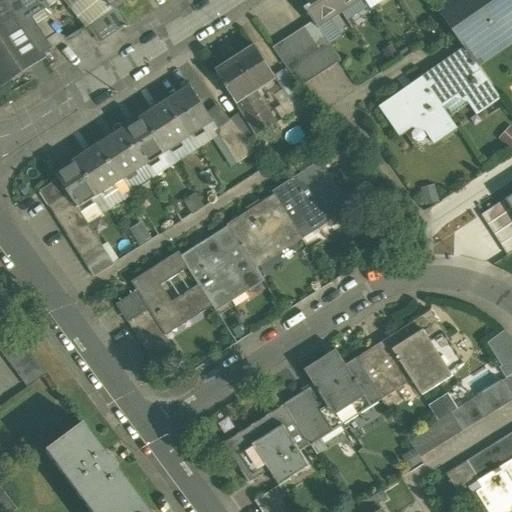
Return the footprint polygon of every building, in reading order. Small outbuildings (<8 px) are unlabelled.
[(22,25),(5,0),(0,0),(0,82),(42,56),(22,25)] [(42,11),(34,0),(5,0),(22,25),(42,11)] [(59,0),(44,0),(50,8),(59,0)] [(114,9),(108,0),(63,0),(86,28),(114,9)] [(108,0),(114,9),(128,0),(108,0)] [(299,0),(314,21),(318,29),(331,20),(328,15),(337,9),(340,15),(341,14),(332,0),(299,0)] [(332,0),(341,14),(354,6),(350,0),(362,0),(363,0),(362,0),(332,0)] [(511,0),(464,0),(442,15),(463,46),(511,11),(511,0)] [(327,42),(321,32),(318,29),(314,21),(304,27),(317,48),(327,42)] [(317,48),(304,27),(294,34),(308,54),(317,48)] [(308,54),(294,34),(285,40),(298,60),(308,54)] [(298,60),(285,40),(272,48),(287,68),(298,60)] [(340,62),(327,42),(317,48),(330,68),(340,62)] [(255,47),(216,71),(242,112),(255,132),(257,136),(277,123),(256,91),(262,87),(261,86),(275,78),(255,47)] [(464,50),(424,78),(423,76),(422,77),(442,107),(455,97),(453,94),(463,88),(479,112),(476,114),(477,115),(500,99),(499,97),(464,47),(463,48),(464,50)] [(330,68),(317,48),(308,54),(321,74),(330,68)] [(308,54),(298,60),(311,81),(321,74),(308,54)] [(311,81),(298,60),(287,68),(301,87),(311,81)] [(422,80),(382,108),(380,107),(379,108),(399,137),(413,128),(411,125),(420,118),(436,141),(433,143),(433,145),(457,129),(442,107),(422,77),(421,78),(422,80)] [(191,87),(168,102),(190,135),(213,121),(191,87)] [(168,102),(146,116),(167,150),(190,135),(168,102)] [(255,132),(242,112),(230,120),(244,139),(255,132)] [(146,116),(124,131),(145,164),(167,150),(146,116)] [(244,139),(230,120),(214,131),(236,165),(254,153),(244,139)] [(145,164),(124,131),(101,145),(122,178),(145,164)] [(122,178),(101,145),(79,159),(100,192),(122,178)] [(100,192),(79,159),(56,174),(59,179),(69,194),(75,204),(77,207),(100,192)] [(320,162),(273,192),(300,234),(303,239),(350,209),(320,162)] [(59,179),(39,191),(49,207),(69,194),(59,179)] [(69,194),(49,207),(55,217),(75,204),(69,194)] [(274,194),(227,224),(229,227),(253,264),(300,234),(274,194)] [(481,215),(488,225),(511,211),(504,200),(481,215)] [(75,204),(55,217),(62,227),(82,214),(77,207),(75,204)] [(488,225),(494,236),(511,224),(511,212),(511,211),(488,225)] [(82,214),(62,227),(68,237),(88,224),(82,214)] [(140,243),(149,239),(142,223),(132,227),(140,243)] [(88,224),(68,237),(75,247),(95,234),(88,224)] [(511,224),(494,236),(501,246),(511,238),(511,224)] [(229,227),(202,243),(205,247),(196,252),(194,249),(181,257),(209,300),(216,311),(231,301),(227,295),(241,285),(245,292),(263,281),(253,264),(229,227)] [(95,234),(75,247),(81,257),(101,244),(95,234)] [(511,238),(501,246),(507,256),(511,252),(511,238)] [(101,244),(81,257),(88,268),(108,255),(101,244)] [(181,257),(178,252),(131,282),(148,309),(155,319),(161,330),(162,330),(209,300),(181,257)] [(108,255),(88,268),(94,278),(114,265),(108,255)] [(148,309),(128,322),(134,332),(155,319),(148,309)] [(386,340),(412,380),(422,395),(452,376),(450,373),(463,364),(430,312),(386,340)] [(45,374),(5,319),(0,322),(0,350),(27,387),(45,374)] [(155,319),(134,332),(141,342),(161,330),(155,319)] [(161,330),(141,342),(147,353),(168,340),(162,330),(161,330)] [(499,366),(507,378),(511,375),(511,338),(505,330),(487,341),(502,365),(499,366)] [(168,340),(147,353),(154,363),(174,350),(168,340)] [(412,380),(386,340),(356,359),(382,399),(412,380)] [(174,350),(154,363),(160,372),(180,359),(174,350)] [(305,370),(315,385),(341,426),(382,399),(356,359),(345,366),(336,351),(305,370)] [(511,375),(507,378),(502,381),(511,396),(511,375)] [(511,396),(502,381),(492,388),(504,407),(511,401),(511,396)] [(341,426),(315,385),(284,404),(310,445),(341,426)] [(504,407),(492,388),(482,394),(494,413),(504,407)] [(494,413),(482,394),(472,400),(483,419),(494,413)] [(483,419),(472,400),(461,407),(473,425),(483,419)] [(284,404),(223,443),(249,484),(269,471),(279,486),(310,467),(300,451),(310,445),(284,404)] [(473,425),(461,407),(451,413),(463,432),(473,425)] [(463,432),(451,413),(441,419),(453,438),(463,432)] [(453,438),(441,419),(431,426),(443,444),(453,438)] [(87,511),(106,511),(132,493),(80,422),(42,450),(87,511)] [(443,444),(431,426),(420,432),(432,451),(443,444)] [(432,451),(420,432),(408,440),(420,459),(432,451)] [(511,459),(511,442),(508,436),(498,442),(509,461),(511,459)] [(509,461),(498,442),(487,449),(499,468),(509,461)] [(487,449),(477,455),(489,474),(499,468),(487,449)] [(489,474),(477,455),(467,461),(467,462),(479,480),(489,474)] [(479,480),(477,481),(496,511),(511,501),(511,459),(509,461),(499,468),(489,474),(479,480)] [(479,480),(467,462),(457,468),(469,487),(477,481),(479,480)] [(469,487),(457,468),(447,474),(458,493),(469,487)] [(289,511),(275,488),(254,501),(260,511),(289,511)] [(381,492),(374,497),(378,504),(386,500),(381,492)] [(145,511),(132,493),(106,511),(145,511)] [(383,511),(378,504),(374,497),(373,496),(348,511),(383,511)] [(0,511),(11,511),(15,509),(7,498),(0,503),(0,511)] [(511,511),(511,501),(496,511),(511,511)]
